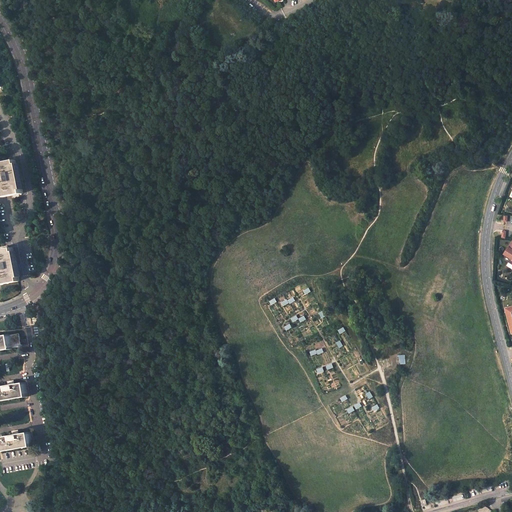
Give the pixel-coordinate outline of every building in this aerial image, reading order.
[(15,175),(13,161),(0,163),(0,191),(1,198),(19,195),(15,175)] [(0,250),(0,285),(18,282),(17,279),(14,266),(11,248),(0,250)] [(293,297),(281,302),(283,306),(294,300),(293,297)] [(0,350),(12,349),(12,348),(22,346),(20,333),(10,335),(10,334),(0,335),(0,350)] [(0,390),(0,401),(0,405),(30,400),(27,386),(14,388),(0,390)] [(17,435),(2,438),(5,452),(32,447),(30,433),(17,435)]
